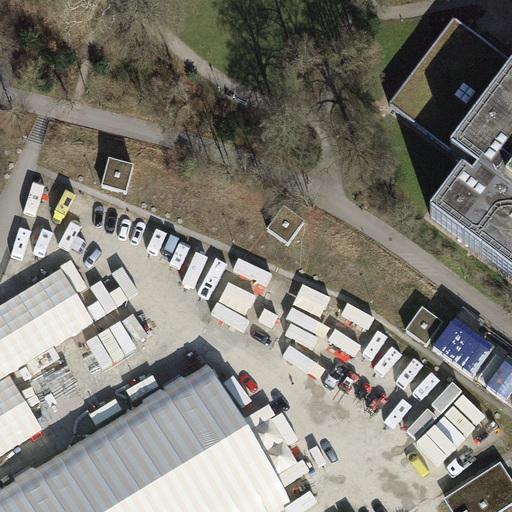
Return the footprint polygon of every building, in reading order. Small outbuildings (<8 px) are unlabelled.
[(463,175),(431,217),(511,277),(511,67),(459,28),(395,113),(478,176),(473,183),(463,175)] [(110,162),(103,188),(127,194),(134,168),(110,162)] [(268,234),(289,249),(305,227),(285,212),(268,234)] [(444,327),(423,312),(406,335),(427,350),(444,327)] [(445,499),(453,511),(501,511),(511,505),(511,477),(502,462),(445,499)]
